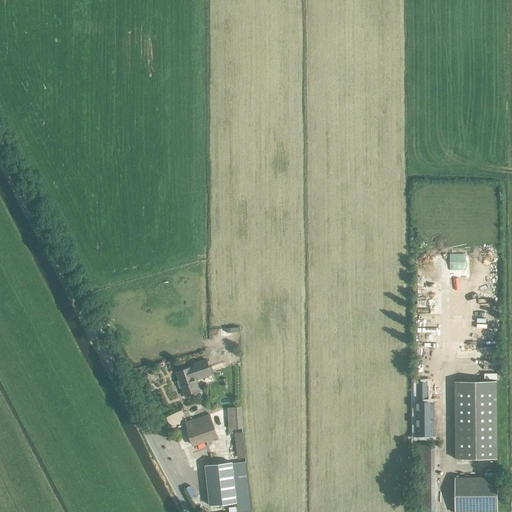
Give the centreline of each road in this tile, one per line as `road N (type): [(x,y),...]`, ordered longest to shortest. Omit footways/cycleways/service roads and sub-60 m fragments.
road 1 (unclassified): [(188,511),(0,151)]
road 2 (unknown): [(448,511),(441,368)]
